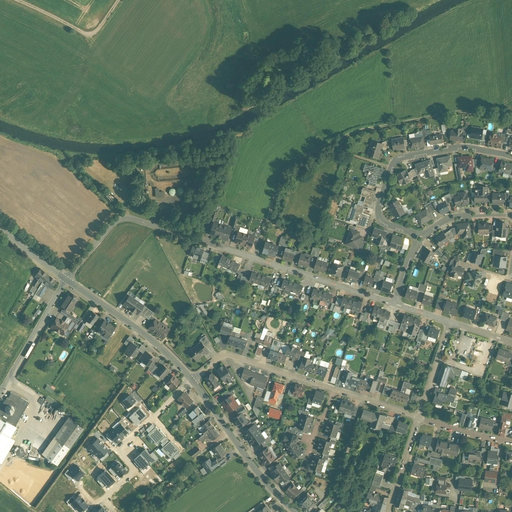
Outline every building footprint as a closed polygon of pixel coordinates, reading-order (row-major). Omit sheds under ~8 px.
[(487,130),(482,129),(473,128),(471,137),(480,138),(481,133),(486,134),(487,130)] [(462,129),(454,129),(454,131),(452,131),(451,139),(462,140),(462,135),(463,129),(462,129)] [(496,134),(491,133),(488,143),(499,146),(500,142),(501,137),(501,136),(496,135),(496,134)] [(430,135),(429,136),(429,138),(430,144),(442,142),(441,134),(430,135)] [(415,137),(409,138),(411,148),(424,146),(423,139),(422,136),(415,137)] [(402,138),(393,140),(395,150),(405,148),(403,140),(402,138)] [(386,141),(382,143),(381,144),(382,144),(380,149),(384,150),(389,148),(386,141)] [(381,144),(374,142),(373,146),(372,146),(369,154),(377,157),(380,149),(382,144),(381,144)] [(450,156),(437,159),(439,167),(440,172),(448,170),(447,166),(452,165),(450,156)] [(472,157),(458,158),(458,164),(459,167),(466,166),(467,171),(473,170),(472,157)] [(494,160),(482,158),(481,160),(480,168),(492,171),(494,160)] [(430,160),(416,165),(417,167),(419,172),(424,171),(426,176),(434,174),(432,167),(430,160)] [(511,164),(502,162),(499,171),(504,172),(502,176),(508,177),(508,175),(509,173),(511,166),(511,164)] [(371,167),(366,165),(364,170),(369,172),(367,178),(370,179),(369,181),(370,181),(375,183),(376,182),(377,176),(376,176),(379,168),(371,166),(371,167)] [(405,170),(398,173),(399,175),(397,176),(400,183),(402,182),(403,184),(410,181),(409,179),(411,178),(414,177),(412,173),(409,174),(407,171),(406,172),(405,170)] [(487,187),(479,186),(479,189),(475,189),(475,192),(474,192),(474,196),(475,196),(475,199),(475,202),(481,202),(486,203),(486,202),(486,201),(487,195),(487,187)] [(158,192),(158,188),(155,189),(156,197),(164,196),(163,192),(158,192)] [(376,192),(364,188),(361,195),(366,197),(364,203),(370,205),(372,205),(376,192)] [(466,191),(460,193),(461,195),(454,197),(455,203),(456,206),(463,204),(464,205),(469,204),(466,191)] [(505,194),(493,193),(492,203),(502,203),(502,201),(505,201),(505,200),(505,194)] [(391,204),(389,205),(390,206),(396,217),(401,214),(404,212),(398,200),(391,204)] [(437,205),(438,208),(442,214),(450,210),(445,201),(437,205)] [(431,204),(425,207),(427,209),(429,213),(434,210),(431,204)] [(363,210),(357,208),(353,220),(360,222),(359,225),(365,226),(368,217),(362,215),(363,210)] [(427,209),(417,215),(422,224),(432,219),(429,213),(427,209)] [(505,222),(497,221),(496,231),(495,235),(496,235),(507,236),(508,227),(504,227),(505,222)] [(223,225),(214,222),(213,226),(212,226),(211,230),(210,234),(216,236),(219,237),(223,225)] [(469,223),(456,225),(456,227),(457,233),(457,234),(465,232),(465,237),(471,237),(469,223)] [(488,223),(478,224),(476,225),(476,227),(478,227),(479,228),(480,229),(479,230),(479,233),(480,234),(483,234),(483,233),(489,233),(489,232),(488,225),(488,223)] [(232,228),(223,225),(219,237),(222,238),(228,240),(232,228)] [(387,232),(375,228),(372,235),(379,237),(377,243),(379,244),(378,245),(380,245),(382,245),(383,244),(385,238),(387,232)] [(355,231),(351,230),(351,231),(349,237),(351,238),(349,244),(358,247),(361,237),(357,236),(359,233),(355,231)] [(450,230),(444,234),(448,240),(454,237),(453,236),(450,230)] [(239,231),(237,235),(235,242),(241,244),(243,245),(247,234),(239,231)] [(443,233),(435,239),(440,246),(448,240),(444,234),(443,233)] [(255,236),(247,234),(243,245),(245,246),(245,245),(251,247),(254,240),(255,236)] [(404,239),(393,235),(392,240),(390,246),(391,246),(401,250),(402,248),(403,242),(404,239)] [(278,246),(266,242),(263,251),(266,252),(266,253),(275,256),(278,246)] [(197,248),(193,246),(190,254),(194,256),(193,257),(198,258),(198,257),(201,258),(204,251),(204,250),(200,249),(200,247),(197,247),(197,248)] [(286,247),(283,258),(292,261),(294,257),(296,250),(286,247)] [(434,253),(427,248),(421,259),(421,258),(428,262),(428,263),(429,263),(432,265),(435,260),(431,258),(434,253)] [(501,253),(493,252),(492,255),(495,256),(494,265),(505,267),(507,257),(502,257),(503,249),(501,249),(501,253)] [(210,253),(204,251),(201,258),(208,260),(210,253)] [(477,254),(473,252),(470,261),(475,263),(475,262),(479,263),(482,256),(482,254),(480,253),(478,253),(477,254)] [(312,256),(301,253),(299,258),(298,264),(308,267),(312,256)] [(222,255),(218,263),(219,263),(217,267),(221,269),(223,265),(227,268),(231,260),(222,255)] [(320,259),(318,258),(314,269),(324,272),(328,260),(320,257),(320,259)] [(459,260),(453,258),(451,260),(449,266),(452,267),(453,265),(457,266),(459,260)] [(240,265),(231,260),(227,268),(226,270),(233,274),(234,271),(236,272),(240,265)] [(344,266),(334,263),(330,273),(340,277),(344,266)] [(457,266),(453,265),(452,267),(451,272),(451,273),(450,276),(457,278),(459,273),(462,274),(464,268),(457,266)] [(48,274),(40,268),(35,276),(37,278),(36,279),(39,280),(39,279),(40,280),(39,282),(37,281),(34,286),(38,289),(42,282),(42,281),(48,274)] [(359,273),(349,269),(346,279),(356,282),(358,277),(359,273)] [(262,275),(252,272),(249,280),(259,284),(262,275)] [(481,275),(472,272),(471,274),(469,281),(468,284),(472,285),(472,286),(473,286),(477,287),(479,283),(481,282),(480,280),(481,275)] [(48,274),(42,281),(42,282),(48,286),(51,288),(56,281),(48,274)] [(271,279),(262,275),(259,284),(268,287),(271,279)] [(370,277),(366,276),(363,284),(371,287),(373,280),(374,278),(370,277)] [(387,277),(385,281),(384,281),(381,290),(389,293),(392,283),(393,279),(387,277)] [(293,283),(284,279),(281,288),(291,291),(293,283)] [(35,294),(41,298),(48,286),(42,282),(35,294)] [(303,286),(293,283),(291,291),(300,294),(303,286)] [(511,284),(506,283),(502,295),(511,298),(511,284)] [(34,286),(33,286),(30,291),(35,294),(38,289),(34,286)] [(323,291),(314,288),(310,298),(314,299),(313,302),(314,304),(318,305),(319,304),(323,291)] [(412,290),(408,288),(405,297),(415,300),(417,292),(412,291),(412,290)] [(69,291),(59,307),(62,309),(69,314),(69,313),(74,305),(76,301),(79,297),(69,291)] [(332,295),(323,291),(319,304),(325,306),(326,301),(330,303),(332,295)] [(433,296),(424,294),(422,303),(430,305),(433,296)] [(125,301),(123,304),(128,308),(134,299),(129,295),(125,301)] [(353,300),(343,297),(341,305),(344,306),(343,311),(349,313),(350,308),(353,300)] [(134,299),(128,308),(132,311),(139,302),(134,299)] [(444,302),(438,299),(436,307),(442,309),(444,302)] [(362,304),(353,300),(350,308),(360,312),(362,304)] [(450,303),(446,301),(443,310),(449,312),(449,311),(453,312),(454,309),(455,305),(450,304),(450,303)] [(139,302),(132,311),(137,314),(138,312),(143,305),(139,302)] [(197,304),(197,312),(202,312),(202,315),(206,315),(206,303),(197,304)] [(341,305),(338,304),(336,310),(333,310),(333,311),(342,314),(343,311),(344,306),(341,305)] [(476,310),(466,306),(463,316),(473,319),(476,310)] [(383,310),(374,307),(372,314),(375,315),(373,319),(379,320),(383,310)] [(391,312),(383,310),(379,320),(378,322),(386,325),(388,319),(391,312)] [(92,311),(86,320),(87,321),(92,325),(99,316),(92,311)] [(503,312),(502,316),(501,316),(500,319),(507,322),(509,314),(503,312)] [(81,321),(69,313),(69,314),(67,317),(79,325),(81,321)] [(497,317),(485,313),(483,322),(490,325),(494,326),(497,317)] [(413,318),(404,315),(401,324),(400,329),(400,330),(408,332),(410,325),(413,318)] [(156,319),(152,316),(150,318),(154,321),(148,328),(154,333),(161,323),(156,319)] [(66,317),(71,320),(68,325),(66,329),(70,333),(73,328),(76,330),(76,329),(79,325),(67,317),(66,317)] [(64,322),(61,320),(60,320),(57,318),(54,322),(52,322),(51,324),(51,326),(50,327),(62,334),(66,329),(68,325),(63,322),(64,322)] [(413,318),(410,325),(408,332),(416,335),(418,327),(421,320),(413,318)] [(104,320),(97,330),(102,334),(109,324),(104,320)] [(85,324),(81,321),(79,325),(76,329),(80,332),(85,324)] [(169,329),(161,323),(154,333),(162,339),(169,329)] [(109,324),(102,334),(107,338),(109,335),(115,328),(109,324)] [(232,329),(222,326),(220,332),(230,335),(238,337),(240,333),(231,330),(232,329)] [(440,330),(430,327),(428,332),(427,335),(428,335),(437,338),(440,330)] [(93,330),(87,337),(91,340),(96,332),(93,330)] [(107,338),(104,342),(107,345),(112,337),(109,335),(107,338)] [(206,335),(199,340),(201,342),(205,346),(209,342),(206,335)] [(238,337),(230,335),(227,344),(235,346),(238,337)] [(271,337),(266,335),(266,336),(265,340),(264,344),(270,346),(273,338),(271,337)] [(129,336),(124,343),(128,347),(132,342),(134,339),(129,336)] [(247,340),(238,337),(235,346),(244,349),(247,340)] [(274,350),(270,349),(267,358),(276,361),(280,347),(277,346),(279,341),(274,339),(272,345),(275,346),(274,350)] [(128,347),(124,353),(129,356),(130,354),(133,357),(138,350),(138,349),(135,347),(136,345),(132,342),(128,347)] [(201,342),(193,349),(195,351),(192,354),(196,360),(207,351),(204,347),(205,346),(201,342)] [(141,345),(138,349),(138,350),(143,353),(144,351),(146,348),(141,345)] [(296,348),(288,346),(287,349),(288,350),(287,353),(290,354),(289,356),(293,357),(295,354),(296,348)] [(284,349),(280,347),(276,361),(284,363),(287,355),(282,353),(284,349)] [(445,350),(448,356),(454,353),(451,348),(445,350)] [(511,353),(499,349),(498,354),(497,358),(502,360),(502,359),(507,361),(508,362),(511,355),(511,353)] [(143,353),(139,358),(142,360),(147,353),(144,351),(143,353)] [(156,359),(148,353),(147,353),(142,360),(142,361),(150,367),(152,364),(156,359)] [(300,356),(295,354),(293,357),(292,361),(297,363),(300,356)] [(304,357),(303,357),(301,364),(300,367),(308,370),(308,371),(316,374),(319,365),(311,362),(312,359),(304,357)] [(159,368),(155,372),(162,379),(169,371),(162,364),(159,368)] [(328,368),(319,365),(316,374),(325,377),(328,368)] [(451,367),(443,365),(437,384),(445,387),(448,376),(451,367)] [(151,372),(150,373),(153,375),(155,372),(159,368),(156,366),(155,366),(151,372)] [(225,366),(223,367),(222,366),(219,368),(220,369),(218,371),(225,382),(227,381),(228,382),(231,379),(230,378),(232,377),(228,372),(229,372),(227,370),(228,369),(227,369),(225,366)] [(462,370),(451,367),(448,376),(455,378),(456,375),(460,377),(462,370)] [(268,377),(254,373),(255,372),(244,369),(242,377),(251,380),(250,384),(264,388),(268,377)] [(344,372),(341,379),(341,380),(349,383),(348,384),(357,387),(360,378),(351,376),(352,375),(344,372)] [(219,384),(212,373),(207,376),(208,378),(206,379),(212,389),(219,384)] [(169,376),(163,383),(165,385),(166,383),(171,378),(169,376)] [(171,378),(166,383),(169,386),(172,389),(179,381),(173,376),(171,378)] [(377,383),(369,380),(368,381),(360,378),(357,387),(366,390),(366,389),(374,392),(375,390),(377,383)] [(409,394),(405,393),(407,388),(409,389),(411,384),(404,381),(401,392),(398,400),(406,403),(409,394)] [(275,404),(279,393),(282,393),(284,385),(275,382),(272,390),(272,392),(269,402),(275,404)] [(305,387),(296,384),(295,387),(293,394),(297,395),(297,396),(302,397),(305,387)] [(401,392),(385,386),(382,394),(390,396),(389,397),(398,400),(401,392)] [(442,395),(440,394),(441,390),(435,388),(434,393),(436,393),(433,402),(436,403),(435,407),(441,408),(442,406),(443,404),(442,404),(444,400),(453,403),(457,390),(450,388),(448,395),(442,394),(442,395)] [(325,394),(316,391),(315,396),(313,401),(313,402),(321,404),(325,394)] [(511,393),(504,391),(502,399),(509,401),(507,407),(511,408),(511,393)] [(6,401),(4,402),(3,403),(2,404),(1,406),(0,408),(0,451),(3,446),(28,402),(11,392),(6,401)] [(184,392),(177,399),(180,402),(179,402),(183,406),(183,405),(186,407),(188,405),(190,405),(190,403),(192,401),(184,392)] [(130,395),(122,402),(128,407),(133,403),(135,401),(130,395)] [(227,398),(222,402),(225,407),(238,398),(237,398),(235,400),(232,395),(231,395),(227,398)] [(264,398),(257,396),(254,405),(261,408),(264,398)] [(238,398),(225,407),(229,412),(235,408),(239,405),(235,400),(238,399),(238,398)] [(345,401),(342,400),(342,401),(339,410),(345,412),(348,402),(345,401)] [(42,414),(53,420),(56,415),(59,416),(61,413),(59,412),(60,409),(49,402),(42,414)] [(348,402),(345,412),(351,414),(354,405),(354,404),(351,403),(348,402)] [(135,405),(133,403),(128,407),(126,409),(128,411),(135,405)] [(244,405),(236,411),(239,415),(242,413),(247,410),(244,405)] [(198,406),(195,409),(189,414),(194,419),(192,420),(195,423),(196,423),(203,417),(205,415),(198,406)] [(146,415),(140,408),(136,412),(135,411),(129,416),(134,422),(135,421),(137,423),(146,415)] [(185,408),(178,415),(181,417),(188,411),(185,408)] [(281,411),(270,408),(268,415),(279,419),(281,411)] [(387,416),(376,412),(375,413),(364,410),(361,418),(372,422),(371,426),(370,429),(379,431),(380,429),(381,427),(390,430),(392,425),(385,422),(387,416)] [(458,411),(456,419),(455,421),(460,422),(460,423),(463,424),(466,414),(458,411)] [(503,412),(498,435),(504,436),(506,428),(508,428),(509,419),(511,419),(511,414),(508,413),(503,412)] [(239,415),(234,419),(239,427),(244,424),(248,421),(247,421),(242,413),(239,415)] [(307,416),(303,414),(302,415),(300,421),(310,424),(312,418),(307,416)] [(474,418),(466,415),(467,414),(466,414),(463,424),(463,425),(466,426),(467,426),(472,428),(472,426),(475,418),(474,418)] [(394,418),(387,416),(385,422),(392,425),(393,422),(394,418)] [(488,419),(481,417),(479,425),(479,428),(483,429),(484,428),(492,430),(494,422),(493,422),(488,420),(488,419)] [(71,418),(55,440),(55,441),(63,446),(64,444),(69,448),(84,428),(71,418)] [(120,424),(124,428),(127,426),(121,419),(118,422),(120,424)] [(205,423),(202,426),(204,429),(202,431),(204,434),(214,427),(209,420),(205,423)] [(409,423),(399,420),(398,424),(396,430),(405,434),(409,423)] [(310,424),(300,421),(298,427),(298,428),(302,429),(308,431),(310,424)] [(335,424),(329,422),(327,428),(338,431),(340,425),(335,424)] [(120,424),(114,429),(121,437),(127,432),(124,428),(120,424)] [(146,429),(149,433),(155,427),(152,424),(146,429)] [(250,427),(244,432),(246,434),(247,435),(248,435),(258,429),(255,424),(250,427)] [(149,433),(146,435),(149,438),(150,437),(156,444),(160,441),(165,437),(165,436),(160,430),(159,431),(156,427),(155,427),(149,433)] [(204,434),(199,438),(202,442),(207,437),(208,438),(210,436),(213,440),(220,435),(214,427),(204,434)] [(338,431),(327,428),(325,434),(332,436),(336,437),(338,431)] [(121,437),(114,429),(109,434),(108,434),(113,440),(116,442),(121,437)] [(258,429),(248,435),(247,435),(246,434),(250,441),(261,433),(258,429)] [(110,442),(113,440),(108,434),(109,434),(107,433),(104,435),(110,442)] [(261,433),(250,441),(254,446),(261,442),(265,439),(261,433)] [(294,435),(288,433),(287,436),(285,436),(284,440),(286,441),(284,445),(288,450),(297,444),(296,443),(298,436),(294,435)] [(432,437),(423,434),(418,447),(423,449),(425,445),(429,446),(431,442),(432,437)] [(268,436),(265,439),(261,442),(264,446),(270,441),(271,440),(268,436)] [(98,439),(88,448),(93,453),(94,452),(103,445),(98,439)] [(330,442),(321,439),(319,445),(330,448),(332,442),(330,442)] [(169,441),(163,447),(161,449),(165,454),(166,453),(171,459),(173,457),(178,452),(180,451),(170,440),(169,441)] [(459,445),(438,440),(436,450),(457,455),(459,445)] [(55,441),(44,456),(57,465),(69,448),(64,444),(63,446),(55,441)] [(220,444),(211,449),(217,459),(216,459),(218,462),(224,458),(222,456),(226,453),(220,444)] [(297,444),(288,450),(294,458),(295,459),(297,459),(298,458),(298,456),(298,455),(302,452),(297,444)] [(108,450),(103,445),(94,452),(99,457),(106,452),(108,450)] [(330,448),(319,445),(317,451),(324,453),(328,454),(330,448)] [(24,454),(24,452),(24,450),(23,449),(21,448),(20,447),(18,448),(16,449),(15,450),(15,452),(15,454),(16,455),(18,456),(20,457),(21,456),(23,455),(24,454)] [(265,449),(259,454),(260,456),(260,457),(262,459),(271,453),(268,448),(268,447),(265,449)] [(198,448),(191,453),(193,457),(201,451),(198,448)] [(145,449),(139,453),(148,463),(153,458),(150,454),(145,449)] [(469,453),(463,452),(462,463),(468,464),(468,460),(472,460),(472,463),(476,463),(476,461),(480,462),(481,456),(479,456),(480,452),(474,452),(474,450),(469,449),(469,453)] [(497,452),(488,451),(486,464),(491,465),(493,465),(497,466),(498,456),(497,456),(497,452)] [(106,452),(99,457),(102,460),(108,455),(106,452)] [(152,452),(150,454),(153,458),(156,461),(158,458),(152,452)] [(139,453),(133,459),(135,461),(141,467),(143,469),(149,464),(148,463),(139,453)] [(271,453),(262,459),(264,462),(266,464),(275,458),(271,453)] [(397,457),(385,454),(382,464),(382,465),(383,464),(387,465),(393,467),(393,468),(397,457)] [(322,459),(314,456),(312,462),(323,466),(325,460),(322,459)] [(430,461),(429,464),(434,465),(438,466),(441,467),(442,460),(431,457),(430,458),(430,461)] [(212,462),(209,458),(203,463),(205,467),(205,468),(207,471),(208,471),(209,472),(215,467),(219,464),(218,462),(216,459),(212,462)] [(224,458),(218,462),(219,464),(221,467),(227,463),(224,458)] [(0,475),(0,476),(29,501),(42,486),(12,461),(0,475)] [(323,466),(312,462),(310,468),(321,472),(323,466)] [(118,463),(112,468),(117,474),(119,476),(125,471),(118,463)] [(279,463),(274,467),(275,468),(271,472),(272,473),(271,473),(275,477),(284,470),(279,463)] [(383,464),(382,465),(382,464),(381,465),(382,465),(381,466),(380,469),(377,468),(375,474),(383,476),(384,472),(385,472),(385,471),(386,471),(387,468),(386,467),(387,465),(383,464)] [(425,467),(414,464),(410,474),(422,478),(425,467)] [(76,480),(84,473),(77,465),(73,468),(73,467),(69,471),(68,471),(74,477),(76,480)] [(114,476),(117,474),(112,468),(111,467),(108,470),(114,476)] [(70,480),(74,477),(68,471),(69,471),(68,469),(64,474),(70,480)] [(114,481),(105,470),(97,477),(99,479),(100,480),(102,478),(107,483),(106,483),(107,484),(109,486),(114,481)] [(284,470),(275,477),(278,482),(279,483),(283,479),(285,481),(290,477),(284,470)] [(490,471),(486,471),(484,481),(496,482),(497,472),(493,472),(490,471)] [(383,476),(375,474),(372,484),(379,487),(383,476)] [(100,480),(99,479),(97,481),(102,487),(107,484),(106,483),(107,483),(102,478),(100,480)] [(472,480),(460,478),(458,490),(471,491),(472,480)] [(283,479),(279,483),(283,489),(287,484),(285,481),(283,479)] [(446,481),(438,480),(438,484),(437,484),(436,492),(446,493),(447,485),(446,485),(446,481)] [(102,491),(100,489),(94,483),(93,481),(86,487),(96,497),(102,491)] [(100,489),(102,487),(97,481),(96,481),(94,483),(100,489)] [(296,486),(292,483),(288,488),(285,491),(291,496),(291,497),(293,498),(296,495),(299,491),(295,488),(296,486)] [(409,495),(415,497),(416,494),(411,492),(412,489),(405,486),(404,489),(408,491),(407,495),(409,495)] [(404,489),(400,488),(398,496),(407,500),(409,495),(407,495),(408,491),(404,489)] [(317,502),(307,493),(299,502),(301,504),(300,505),(306,510),(307,509),(309,511),(317,502)] [(388,498),(380,495),(380,494),(379,493),(377,493),(376,496),(372,495),(368,494),(366,497),(370,498),(386,504),(388,498)] [(415,502),(419,503),(420,500),(420,499),(415,497),(409,495),(407,500),(415,502)] [(71,503),(75,499),(72,496),(66,502),(69,505),(71,503)] [(71,503),(79,511),(87,505),(84,502),(85,501),(82,498),(82,499),(79,496),(75,499),(71,503)] [(398,496),(397,496),(395,504),(413,510),(415,502),(407,500),(398,496)] [(383,511),(386,504),(370,498),(368,502),(368,503),(369,504),(372,505),(374,504),(377,505),(376,510),(381,511),(383,511)]
